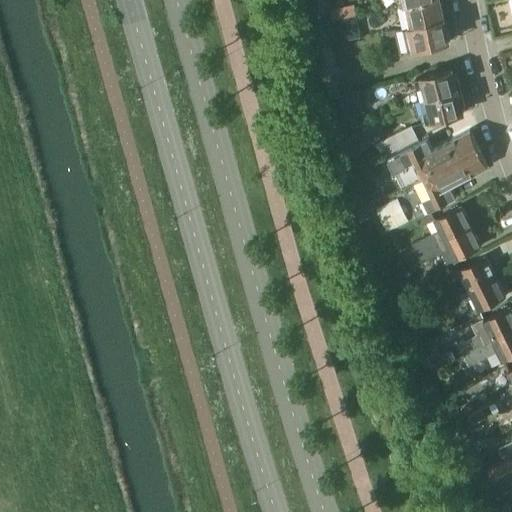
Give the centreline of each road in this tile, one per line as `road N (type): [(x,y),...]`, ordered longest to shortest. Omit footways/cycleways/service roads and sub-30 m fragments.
road 1 (secondary): [(128,0),(274,511)]
road 2 (secondary): [(323,511),(183,0)]
road 3 (residential): [(511,166),(468,0)]
